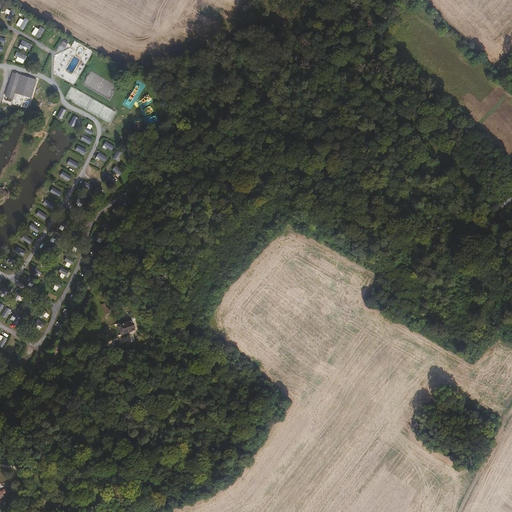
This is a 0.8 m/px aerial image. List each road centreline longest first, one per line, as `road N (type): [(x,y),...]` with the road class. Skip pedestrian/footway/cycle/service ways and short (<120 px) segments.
road 1 (track): [(0,416),(29,397),(108,260),(175,165),(326,57),(388,0)]
road 2 (track): [(12,0),(137,71),(251,26),(311,67)]
road 3 (track): [(415,0),(498,76),(511,75)]
road 4 (track): [(511,403),(455,511)]
